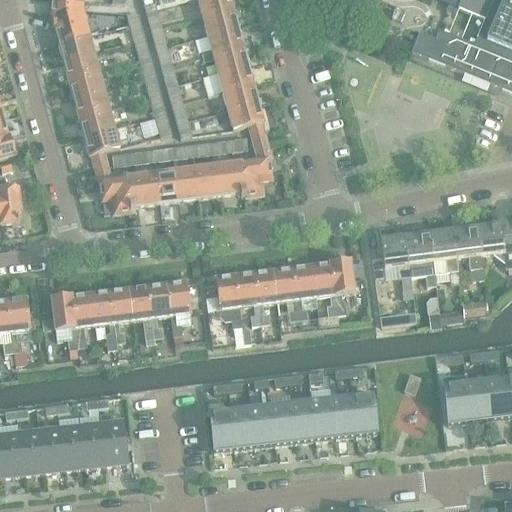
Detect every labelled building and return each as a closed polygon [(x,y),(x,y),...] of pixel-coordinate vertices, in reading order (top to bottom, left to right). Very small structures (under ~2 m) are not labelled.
[(141,0),(145,14),(157,11),(153,0),(141,0)] [(160,23),(200,12),(197,1),(186,4),(184,0),(153,0),(157,11),(160,23)] [(200,12),(202,20),(232,12),(229,0),(199,0),(197,1),(200,12)] [(511,0),(429,0),(432,1),(432,0),(461,0),(457,12),(483,22),(472,48),(437,33),(433,42),(417,36),(409,55),(488,88),(511,98),(511,0)] [(396,8),(391,21),(401,25),(405,12),(396,8)] [(145,14),(150,33),(162,30),(160,23),(157,11),(145,14)] [(202,20),(207,38),(237,30),(232,12),(202,20)] [(54,30),(58,46),(88,38),(82,16),(67,15),(52,19),(55,30),(54,30)] [(126,18),(128,27),(140,24),(139,19),(126,18)] [(128,27),(134,46),(145,43),(140,24),(128,27)] [(150,33),(155,52),(167,49),(162,30),(150,33)] [(201,56),(202,60),(242,50),(237,30),(207,38),(211,53),(201,56)] [(93,57),(88,38),(58,46),(63,65),(93,57)] [(134,46),(139,65),(150,61),(145,43),(134,46)] [(155,52),(161,71),(172,68),(167,49),(155,52)] [(213,63),(217,77),(247,69),(242,50),(202,60),(204,66),(213,63)] [(98,76),(93,57),(63,65),(68,84),(98,76)] [(139,65),(144,83),(156,80),(150,61),(139,65)] [(161,71),(166,91),(178,88),(172,68),(161,71)] [(215,98),(222,96),(222,95),(252,87),(247,69),(217,77),(210,79),(215,98)] [(103,94),(98,76),(68,84),(73,103),(103,94)] [(144,83),(149,102),(161,99),(156,80),(144,83)] [(222,95),(222,96),(227,114),(257,106),(252,87),(222,95)] [(166,91),(171,108),(182,105),(178,88),(166,91)] [(108,113),(103,94),(73,103),(78,121),(108,113)] [(149,102),(154,120),(166,117),(161,99),(149,102)] [(171,108),(176,127),(187,124),(182,105),(171,108)] [(232,134),(249,130),(252,144),(265,141),(262,127),(263,127),(257,106),(227,114),(232,134)] [(78,121),(83,140),(113,132),(108,113),(78,121)] [(171,138),(166,117),(154,120),(160,141),(171,138)] [(0,143),(9,141),(4,123),(0,123),(0,143)] [(192,140),(187,124),(176,127),(180,143),(192,140)] [(89,161),(91,161),(94,170),(106,166),(104,157),(119,153),(113,132),(83,140),(89,161)] [(10,147),(9,141),(0,143),(0,164),(17,160),(14,146),(10,147)] [(246,141),(228,143),(230,155),(247,153),(246,141)] [(228,143),(210,145),(211,157),(230,155),(228,143)] [(210,145),(190,148),(191,160),(211,157),(210,145)] [(258,162),(231,166),(233,182),(243,180),(246,199),(261,197),(260,185),(271,183),(268,161),(270,160),(267,146),(254,150),(258,162)] [(190,148),(171,150),(172,162),(191,160),(190,148)] [(171,150),(151,153),(153,164),(172,162),(171,150)] [(151,153),(132,155),(134,167),(153,164),(151,153)] [(113,169),(134,167),(132,155),(110,158),(113,169)] [(0,171),(2,177),(12,175),(9,164),(0,166),(0,171)] [(240,200),(246,199),(243,180),(233,182),(231,166),(213,168),(216,198),(239,195),(240,200)] [(213,168),(193,171),(196,200),(216,198),(213,168)] [(177,203),(196,200),(193,171),(174,173),(177,203)] [(115,215),(130,214),(127,195),(138,194),(136,178),(110,181),(108,172),(95,175),(98,183),(100,205),(113,203),(115,215)] [(174,173),(154,176),(158,205),(177,203),(174,173)] [(135,208),(158,205),(154,176),(136,178),(138,194),(127,195),(130,214),(135,213),(135,208)] [(4,180),(0,180),(0,225),(1,228),(22,225),(19,205),(22,204),(20,190),(5,192),(4,180)] [(500,227),(476,230),(480,259),(503,256),(505,273),(511,271),(511,237),(501,239),(500,227)] [(483,283),(480,259),(476,230),(452,233),(456,262),(468,260),(470,273),(471,273),(473,284),(483,283)] [(452,233),(429,236),(432,264),(434,277),(448,276),(449,287),(459,286),(456,262),(452,233)] [(432,265),(432,264),(429,236),(405,239),(410,282),(424,280),(425,290),(435,289),(432,265)] [(383,259),(370,261),(373,283),(385,281),(386,284),(401,282),(402,293),(412,292),(410,282),(405,239),(380,242),(383,259)] [(354,298),(349,264),(329,266),(336,319),(345,318),(344,308),(342,309),(341,300),(354,298)] [(329,266),(311,269),(315,303),(327,302),(328,310),(326,311),(327,320),(336,319),(329,266)] [(316,312),(315,303),(311,269),(291,271),(298,324),(307,323),(306,313),(316,312)] [(289,325),(298,324),(291,271),(273,274),(278,307),(291,306),(292,315),(288,316),(289,325)] [(262,309),(278,307),(273,274),(253,276),(260,329),(268,328),(267,318),(263,319),(262,309)] [(250,330),(260,329),(253,276),(234,279),(239,313),(253,311),(254,320),(249,321),(250,330)] [(239,313),(234,279),(213,281),(216,299),(217,312),(218,321),(225,326),(231,325),(232,333),(241,331),(239,313)] [(187,284),(167,287),(171,321),(170,321),(172,340),(173,340),(182,339),(181,329),(191,328),(189,318),(191,318),(187,284)] [(156,322),(170,321),(171,321),(167,287),(147,289),(154,342),(162,341),(161,332),(157,332),(156,322)] [(145,344),(154,342),(147,289),(128,292),(132,326),(143,325),(145,344)] [(114,329),(132,326),(128,292),(110,294),(114,329)] [(411,293),(402,295),(403,304),(412,303),(411,293)] [(117,352),(114,329),(110,294),(90,297),(94,331),(109,329),(110,338),(106,339),(108,353),(117,352)] [(96,340),(94,331),(90,297),(71,299),(78,351),(86,350),(85,341),(96,340)] [(69,353),(78,351),(71,299),(51,302),(57,344),(67,343),(69,353)] [(216,299),(206,300),(208,313),(217,312),(216,299)] [(27,300),(5,303),(11,356),(22,355),(21,345),(31,343),(30,335),(31,335),(27,300)] [(3,357),(11,356),(5,303),(0,303),(0,338),(5,338),(6,347),(2,347),(3,357)] [(464,321),(487,318),(486,308),(462,311),(463,312),(464,321)] [(463,312),(439,315),(440,327),(464,323),(464,321),(463,312)] [(439,315),(428,317),(430,331),(441,330),(440,327),(439,315)] [(414,317),(379,321),(381,331),(416,327),(414,317)] [(241,331),(232,333),(234,349),(243,347),(241,331)] [(245,331),(241,331),(243,347),(251,346),(249,334),(245,331)] [(182,339),(173,340),(174,349),(183,348),(182,339)] [(86,350),(78,351),(79,361),(80,362),(88,361),(86,350)] [(78,351),(69,353),(70,362),(79,361),(78,351)] [(25,355),(13,357),(15,370),(16,370),(27,369),(27,367),(25,355)] [(497,355),(482,356),(483,364),(498,363),(497,355)] [(483,364),(482,356),(469,358),(470,366),(483,364)] [(449,369),(462,367),(461,359),(448,361),(449,369)] [(361,372),(347,373),(348,381),(362,380),(361,372)] [(348,381),(347,373),(334,375),(335,383),(348,381)] [(322,385),(321,377),(308,378),(309,386),(322,385)] [(410,378),(403,395),(414,399),(420,382),(410,378)] [(287,385),(288,389),(301,388),(300,379),(287,381),(287,385)] [(463,380),(442,382),(447,429),(468,427),(464,387),(463,380)] [(287,385),(287,381),(273,383),(274,391),(288,389),(287,385)] [(507,382),(485,385),(490,424),(511,422),(507,382)] [(268,391),(267,383),(253,385),(254,393),(268,391)] [(490,424),(485,385),(464,387),(468,427),(490,424)] [(240,387),(226,389),(227,397),(241,395),(240,387)] [(227,397),(226,389),(213,390),(214,398),(227,397)] [(350,399),(351,401),(355,440),(355,442),(356,442),(356,440),(376,438),(372,398),(352,401),(352,399),(350,399)] [(330,401),(330,403),(335,443),(335,444),(336,444),(336,443),(355,440),(351,401),(331,403),(331,401),(330,401)] [(108,411),(107,403),(96,405),(97,412),(108,411)] [(310,404),(310,405),(314,445),(315,447),(316,447),(316,445),(335,443),(330,403),(311,405),(311,404),(310,404)] [(96,405),(85,406),(86,414),(97,412),(96,405)] [(290,406),(290,408),(294,447),(294,449),(296,449),(295,447),(314,445),(310,405),(291,408),(291,406),(290,406)] [(56,410),(57,418),(68,416),(67,408),(56,410)] [(269,408),(269,410),(274,450),(274,451),(275,451),(275,449),(294,447),(290,408),(271,410),(270,408),(269,408)] [(56,410),(45,411),(46,419),(57,418),(56,410)] [(249,411),(249,412),(254,452),(254,454),(255,453),(255,452),(274,450),(269,410),(250,412),(250,411),(249,411)] [(229,413),(229,415),(233,454),(234,456),(235,456),(235,454),(254,452),(249,412),(230,415),(230,413),(229,413)] [(26,414),(15,415),(16,423),(27,421),(26,414)] [(16,423),(15,415),(4,416),(5,424),(16,423)] [(233,454),(229,415),(209,417),(213,456),(233,454)] [(121,428),(99,431),(104,471),(125,468),(121,428)] [(99,431),(79,433),(83,473),(104,471),(99,431)] [(79,433),(59,435),(63,475),(83,473),(79,433)] [(59,435),(38,438),(43,478),(63,475),(59,435)] [(38,438),(18,440),(23,480),(43,478),(38,438)] [(18,440),(0,442),(0,461),(2,482),(23,480),(18,440)]
